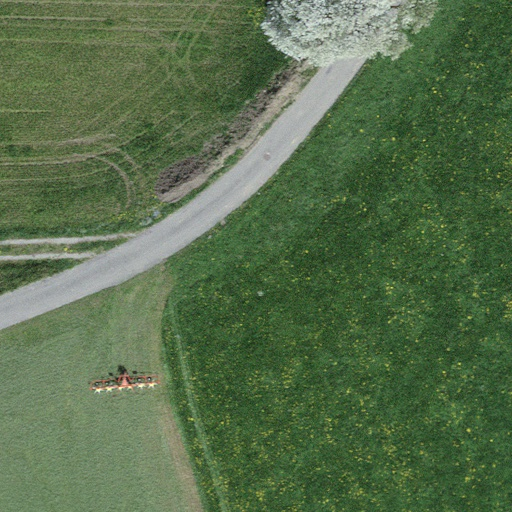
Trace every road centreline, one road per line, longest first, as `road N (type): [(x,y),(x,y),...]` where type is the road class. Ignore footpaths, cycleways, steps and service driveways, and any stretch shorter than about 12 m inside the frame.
road 1 (track): [(387,0),(243,180),(149,247),(0,311)]
road 2 (track): [(149,247),(0,250)]
